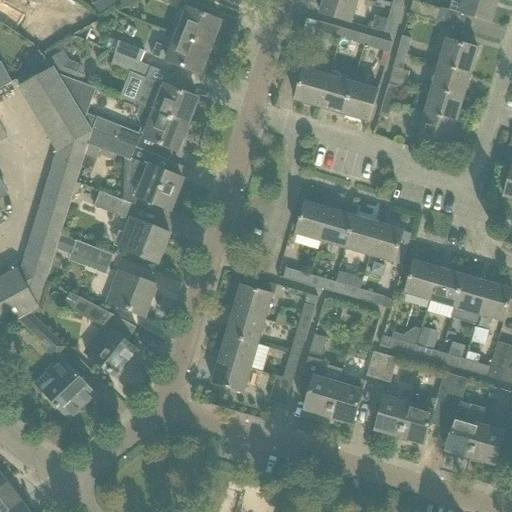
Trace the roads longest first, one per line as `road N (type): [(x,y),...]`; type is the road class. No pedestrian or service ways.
road 1 (residential): [(511,511),(160,409)]
road 2 (residential): [(160,409),(180,364),(249,112)]
road 3 (residential): [(471,189),(408,172),(387,152),(249,112)]
road 4 (residential): [(471,189),(511,41)]
road 5 (residential): [(64,482),(160,409)]
